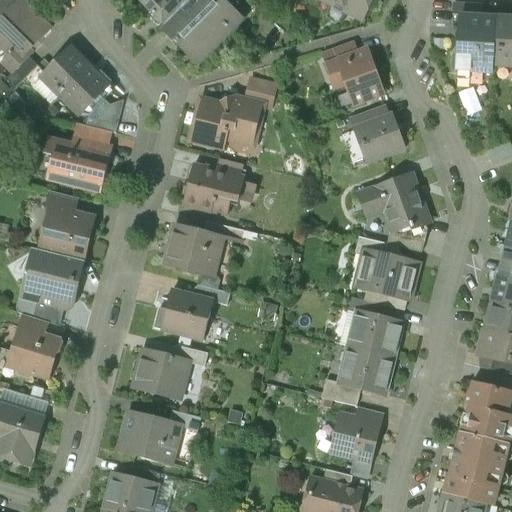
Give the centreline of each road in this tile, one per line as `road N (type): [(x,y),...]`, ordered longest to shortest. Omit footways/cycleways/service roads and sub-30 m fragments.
road 1 (residential): [(84,0),(130,40),(161,92),(160,126),(64,511)]
road 2 (residential): [(393,511),(472,212),(406,35),(409,0)]
